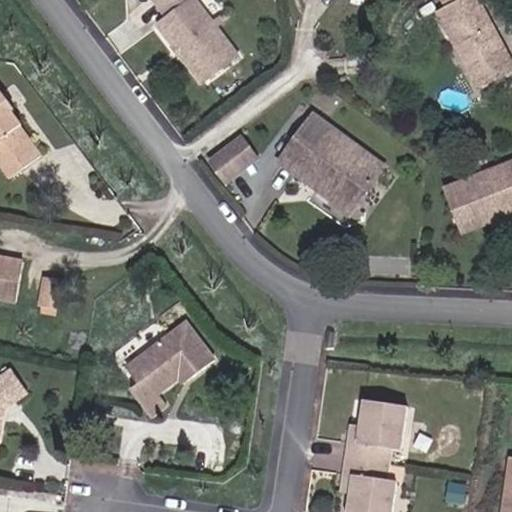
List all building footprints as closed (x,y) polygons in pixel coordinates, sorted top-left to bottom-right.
[(481,99),(511,84),(511,71),(487,19),(492,15),(484,0),(466,0),(451,8),(460,28),(450,34),(481,99)] [(197,107),(233,81),(210,48),(205,51),(185,21),(158,39),(185,77),(179,81),(197,107)] [(48,157),(0,92),(0,165),(12,181),(48,157)] [(392,167),(321,117),(281,169),(357,220),(392,167)] [(267,162),(249,138),(215,163),(234,189),(267,162)] [(511,166),(449,190),(468,240),(511,222),(511,166)] [(0,254),(1,242),(0,241),(0,301),(24,305),(31,263),(0,256),(0,254)] [(221,359),(193,323),(132,369),(143,384),(134,391),(158,420),(174,407),(165,396),(221,359)] [(0,456),(5,457),(11,413),(35,397),(16,371),(0,382),(0,456)] [(413,412),(370,405),(364,428),(358,427),(347,494),(354,495),(352,511),(398,511),(402,484),(396,483),(400,453),(406,453),(413,412)] [(454,500),(456,483),(441,480),(439,498),(454,500)]
